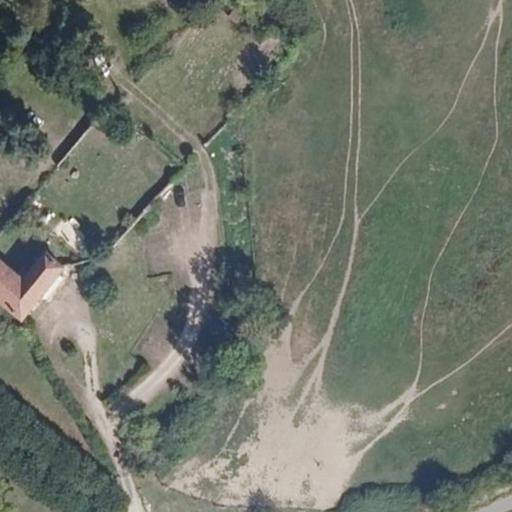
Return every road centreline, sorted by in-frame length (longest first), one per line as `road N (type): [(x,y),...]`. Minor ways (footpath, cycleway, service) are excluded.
road 1 (track): [(74,281),(132,511)]
road 2 (track): [(105,412),(146,395),(189,351),(194,331),(179,226)]
road 3 (track): [(112,511),(0,419)]
